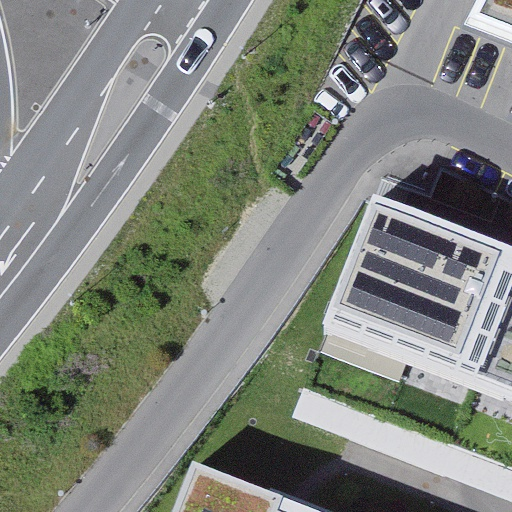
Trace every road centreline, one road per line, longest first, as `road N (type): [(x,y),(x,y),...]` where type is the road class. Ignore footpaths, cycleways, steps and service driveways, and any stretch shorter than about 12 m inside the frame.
road 1 (residential): [(81,511),(380,122),(428,126),(511,162)]
road 2 (secondary): [(0,315),(107,195),(243,0)]
road 3 (secondary): [(149,0),(0,219)]
road 4 (unknown): [(380,122),(438,0)]
